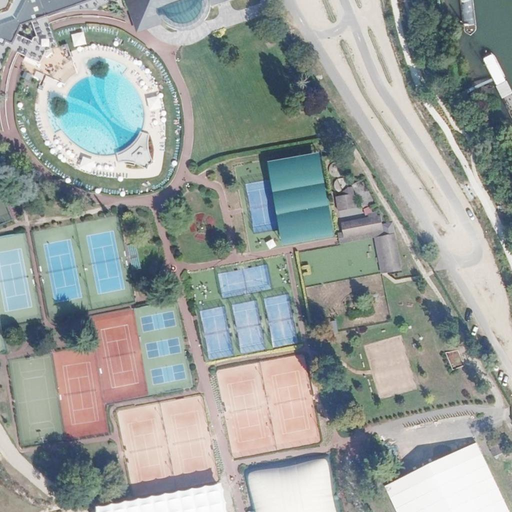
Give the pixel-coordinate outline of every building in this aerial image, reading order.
[(210,6),(228,0),(227,0),(0,0),(0,135),(5,137),(10,135),(9,129),(8,121),(7,115),(7,108),(8,101),(8,96),(9,91),(10,85),(12,79),(13,73),(15,67),(18,58),(20,59),(36,66),(43,52),(58,47),(52,31),(52,29),(57,27),(66,25),(72,24),(79,22),(89,22),(96,23),(103,23),(110,24),(118,27),(124,28),(127,29),(125,25),(123,17),(129,15),(136,12),(142,30),(162,24),(164,30),(167,39),(216,23),(213,14),(210,6)] [(238,5),(236,0),(227,0),(228,0),(210,6),(213,14),(238,5)] [(144,37),(164,30),(162,24),(142,30),(136,12),(129,15),(134,31),(137,40),(144,37)] [(154,163),(152,158),(151,154),(150,149),(149,147),(150,144),(151,139),(142,136),(141,139),(139,143),(136,147),(133,150),(129,153),(126,156),(123,157),(120,159),(117,160),(119,168),(122,168),(129,167),(130,168),(145,173),(148,168),(154,165),(154,163)] [(334,237),(320,152),(270,161),(285,244),(334,237)] [(346,199),(328,203),(331,217),(349,214),(346,199)] [(380,236),(377,220),(370,221),(369,218),(365,219),(366,223),(338,228),(340,238),(341,243),(380,236)] [(336,239),(337,249),(372,243),(376,242),(381,242),(380,236),(341,243),(340,238),(336,239)] [(381,242),(376,242),(383,284),(397,282),(390,240),(381,242)] [(376,242),(372,243),(379,284),(383,284),(376,242)] [(446,353),(452,369),(463,366),(458,349),(446,353)] [(484,511),(459,457),(382,492),(391,511),(484,511)] [(256,511),(338,511),(331,459),(250,470),(256,511)]
